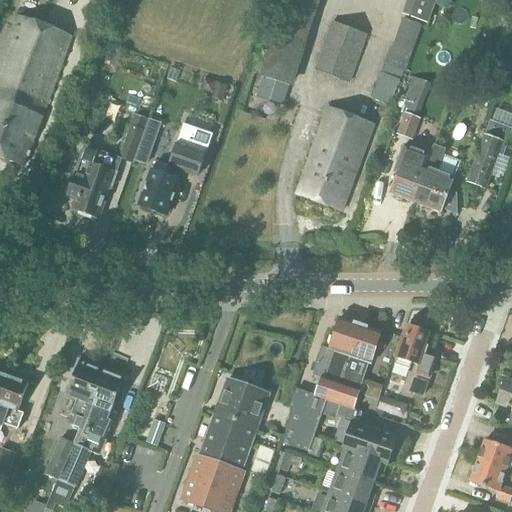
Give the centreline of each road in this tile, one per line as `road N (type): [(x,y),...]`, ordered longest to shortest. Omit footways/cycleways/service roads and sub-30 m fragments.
road 1 (tertiary): [(491,286),(242,288)]
road 2 (tertiary): [(242,288),(0,296)]
road 3 (residential): [(160,511),(242,288)]
road 4 (residential): [(422,511),(487,325),(491,286)]
